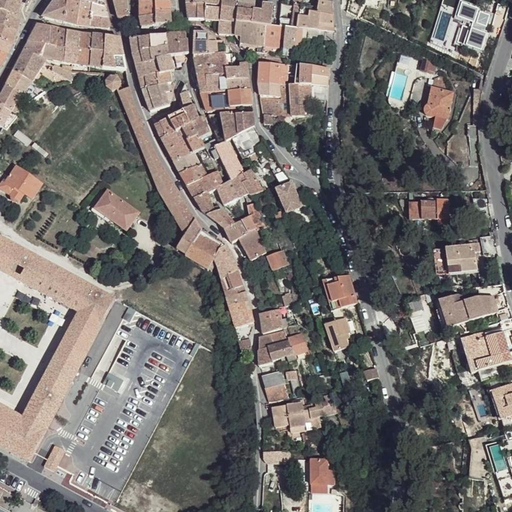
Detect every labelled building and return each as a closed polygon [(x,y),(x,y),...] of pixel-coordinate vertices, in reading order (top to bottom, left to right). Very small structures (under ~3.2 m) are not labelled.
[(15,17),(19,4),(9,0),(0,0),(0,11),(15,18),(15,17)] [(64,23),(68,0),(56,0),(43,18),(64,23)] [(81,0),(68,0),(64,23),(77,26),(90,27),(91,17),(93,5),(81,2),(81,0)] [(103,0),(81,0),(81,2),(93,5),(106,8),(103,0)] [(127,0),(113,0),(117,16),(118,17),(118,18),(119,19),(128,18),(127,0)] [(221,0),(221,7),(221,10),(220,22),(236,23),(237,23),(238,0),(221,0)] [(238,0),(237,23),(253,24),(254,12),(255,0),(238,0)] [(143,1),(139,1),(139,17),(155,14),(155,13),(155,1),(150,1),(143,1)] [(169,1),(155,1),(155,13),(170,11),(169,1)] [(317,11),(300,8),(298,29),(318,31),(318,25),(334,27),(332,5),(318,2),(317,11)] [(106,8),(93,5),(91,17),(108,19),(107,14),(105,14),(106,8)] [(205,5),(187,6),(188,19),(188,20),(205,20),(205,9),(205,6),(205,5)] [(262,13),(254,12),(253,24),(255,24),(265,25),(271,26),(273,6),(262,5),(262,13)] [(298,29),(300,8),(301,6),(297,6),(295,5),(292,23),(290,23),(290,28),(298,29)] [(479,25),(486,27),(489,16),(477,12),(477,10),(462,5),(458,18),(472,23),(470,29),(462,27),(457,43),(477,50),(482,34),(477,31),(479,25)] [(221,10),(205,9),(205,20),(205,21),(209,21),(214,22),(220,22),(221,10)] [(20,18),(15,17),(15,18),(0,11),(0,27),(15,32),(20,18)] [(170,11),(155,13),(155,14),(155,26),(170,24),(170,11)] [(155,14),(139,17),(141,28),(155,26),(155,14)] [(108,19),(91,17),(90,27),(107,29),(108,29),(109,28),(109,27),(109,26),(108,19)] [(236,23),(220,22),(219,35),(235,36),(236,23)] [(237,23),(236,23),(235,36),(240,37),(240,47),(245,47),(245,44),(250,45),(253,45),(255,24),(253,24),(237,23)] [(265,25),(255,24),(253,45),(263,46),(265,25)] [(271,26),(265,25),(263,46),(279,48),(280,39),(284,39),(286,27),(280,26),(271,26)] [(318,25),(318,31),(334,33),(334,27),(318,25)] [(484,34),(486,27),(479,25),(477,31),(482,34),(484,34)] [(38,26),(29,43),(46,45),(49,45),(51,29),(38,26)] [(0,41),(10,46),(15,32),(0,27),(0,41)] [(287,27),(286,27),(284,39),(283,49),(317,51),(318,39),(324,40),(323,46),(334,47),(334,33),(318,31),(298,29),(290,28),(287,27)] [(195,28),(194,57),(208,55),(207,44),(215,43),(215,42),(215,39),(210,35),(209,35),(209,33),(207,34),(204,32),(195,28)] [(59,31),(51,29),(49,45),(46,45),(40,57),(48,60),(54,61),(59,31)] [(67,32),(59,31),(54,61),(65,64),(67,33),(67,32)] [(81,35),(67,33),(65,64),(72,65),(77,65),(81,35)] [(186,34),(167,36),(167,48),(168,57),(170,57),(175,56),(176,62),(187,62),(190,54),(188,41),(186,40),(186,34)] [(93,36),(81,35),(77,65),(90,67),(93,36)] [(106,37),(93,36),(90,67),(103,69),(104,58),(106,37)] [(167,36),(150,38),(151,50),(167,48),(167,36)] [(119,39),(106,37),(104,58),(124,57),(119,39)] [(151,50),(150,38),(130,40),(133,55),(151,50)] [(0,65),(5,57),(10,46),(0,41),(0,65)] [(225,54),(225,53),(224,42),(215,42),(215,43),(207,44),(208,55),(225,54)] [(46,45),(29,43),(14,71),(32,83),(47,61),(48,60),(40,57),(46,45)] [(167,48),(151,50),(153,62),(156,62),(161,75),(169,73),(170,73),(173,72),(170,57),(168,57),(167,48)] [(153,62),(151,50),(133,55),(136,68),(143,65),(153,62)] [(198,78),(201,94),(211,92),(228,91),(227,81),(248,79),(248,78),(248,66),(247,64),(246,63),(239,64),(239,68),(226,69),(225,54),(208,55),(194,57),(193,57),(198,78)] [(104,58),(103,69),(117,70),(127,71),(127,70),(124,57),(104,58)] [(156,62),(153,62),(143,65),(136,68),(139,79),(161,75),(156,62)] [(420,72),(430,74),(431,63),(421,62),(420,72)] [(259,63),(258,75),(280,76),(280,64),(259,63)] [(71,82),(72,73),(54,67),(52,71),(71,82)] [(329,69),(312,67),(312,77),(328,78),(329,69)] [(32,83),(14,71),(6,86),(21,96),(23,97),(32,83)] [(161,75),(139,79),(142,90),(167,84),(172,83),(170,73),(169,73),(161,75)] [(280,76),(258,75),(258,84),(260,96),(281,97),(279,85),(280,84),(280,76)] [(121,83),(118,78),(110,77),(106,81),(106,87),(112,91),(117,90),(145,159),(155,153),(150,143),(147,137),(139,117),(133,101),(129,88),(126,89),(120,85),(121,83)] [(312,77),(311,85),(327,86),(328,78),(312,77)] [(227,81),(228,91),(228,92),(236,91),(250,90),(248,79),(227,81)] [(167,84),(142,90),(150,112),(169,107),(169,105),(165,94),(170,93),(167,84)] [(185,84),(181,94),(185,110),(188,109),(193,106),(187,93),(189,92),(185,84)] [(286,85),(280,84),(279,85),(281,97),(281,99),(290,98),(291,117),(304,116),(302,105),(310,104),(311,85),(301,85),(300,85),(295,85),(286,85)] [(21,96),(6,86),(0,97),(0,105),(12,113),(15,107),(21,96)] [(453,95),(432,90),(429,105),(428,107),(427,109),(427,111),(426,113),(427,115),(429,116),(432,118),(434,118),(436,117),(448,120),(453,95)] [(211,92),(201,94),(207,112),(231,109),(231,107),(228,94),(211,96),(211,92)] [(281,100),(261,99),(263,115),(265,116),(272,116),(274,116),(284,117),(291,117),(290,98),(281,99),(281,100)] [(348,98),(344,98),(343,111),(359,112),(360,103),(348,101),(348,98)] [(12,113),(0,105),(0,126),(3,128),(6,130),(18,116),(12,113)] [(193,106),(188,109),(195,122),(198,120),(193,106)] [(22,111),(15,107),(12,113),(18,116),(22,111)] [(185,110),(183,112),(190,125),(195,122),(188,109),(185,110)] [(169,118),(168,118),(176,132),(176,133),(182,130),(188,141),(198,137),(190,125),(183,112),(169,118)] [(225,114),(220,115),(225,142),(227,141),(232,139),(235,137),(236,138),(237,138),(237,137),(245,133),(255,128),(254,128),(253,113),(252,113),(240,115),(234,115),(232,116),(232,113),(225,114)] [(272,116),(265,116),(264,125),(272,125),(272,116)] [(195,122),(190,125),(198,137),(199,139),(210,134),(204,117),(198,120),(195,122)] [(176,132),(168,118),(155,125),(161,139),(176,132)] [(18,130),(14,136),(27,146),(31,141),(18,130)] [(176,132),(161,139),(168,152),(187,142),(188,141),(182,130),(176,133),(176,132)] [(188,141),(187,142),(193,154),(194,154),(196,153),(205,149),(203,146),(199,139),(198,137),(188,141)] [(216,139),(203,146),(205,149),(206,151),(215,147),(218,145),(216,139)] [(215,147),(217,152),(220,158),(225,169),(231,181),(239,199),(246,195),(248,194),(241,182),(239,177),(244,174),(227,141),(225,142),(218,145),(215,147)] [(187,142),(168,152),(173,163),(193,154),(187,142)] [(35,144),(32,147),(45,158),(47,155),(35,144)] [(220,158),(217,152),(211,154),(214,161),(220,158)] [(155,153),(145,159),(158,191),(185,236),(176,249),(186,256),(184,258),(208,272),(209,270),(211,271),(215,265),(214,261),(221,249),(224,246),(216,241),(201,231),(193,217),(176,189),(161,164),(155,153)] [(193,154),(173,163),(180,175),(201,165),(194,154),(193,154)] [(201,165),(180,175),(187,186),(207,177),(201,165)] [(17,167),(5,184),(14,191),(10,197),(19,202),(24,195),(32,200),(42,184),(17,167)] [(248,171),(244,174),(239,177),(241,182),(248,194),(249,196),(263,191),(251,170),(248,171)] [(207,177),(187,186),(194,199),(207,193),(207,194),(217,190),(220,189),(219,187),(222,185),(221,182),(222,181),(218,172),(218,171),(210,176),(207,177)] [(220,189),(217,190),(219,194),(224,206),(231,203),(239,199),(231,181),(224,185),(222,185),(219,187),(220,189)] [(14,191),(5,184),(2,182),(0,185),(0,189),(10,197),(14,191)] [(302,208),(292,183),(276,191),(286,215),(302,208)] [(108,192),(95,209),(111,221),(127,231),(139,214),(108,192)] [(207,193),(194,199),(202,211),(208,216),(220,211),(219,207),(212,209),(209,199),(207,194),(207,193)] [(439,221),(450,220),(449,201),(437,201),(437,203),(410,204),(410,222),(439,221)] [(255,204),(250,206),(248,207),(248,209),(250,211),(259,231),(266,228),(265,227),(255,204)] [(111,221),(95,209),(92,213),(109,225),(111,221)] [(220,211),(208,216),(224,230),(234,225),(222,210),(220,211)] [(278,222),(284,219),(281,212),(275,215),(278,222)] [(249,217),(241,221),(247,234),(256,231),(250,217),(249,217)] [(234,225),(224,230),(231,244),(233,243),(239,240),(248,235),(247,234),(241,221),(234,225)] [(248,235),(239,240),(251,261),(261,256),(265,254),(266,253),(257,232),(256,231),(247,234),(248,235)] [(98,291),(23,250),(0,238),(0,446),(30,463),(111,309),(115,300),(98,291)] [(492,258),(499,258),(496,238),(490,239),(492,258)] [(488,259),(492,258),(490,239),(481,240),(484,256),(485,257),(487,258),(488,259)] [(226,246),(224,246),(221,249),(214,261),(215,265),(217,269),(219,276),(221,281),(237,270),(232,258),(226,246)] [(472,254),(471,246),(434,252),(438,277),(478,271),(475,253),(472,254)] [(282,251),(267,257),(273,271),(288,265),(282,251)] [(237,270),(221,281),(226,298),(246,293),(242,282),(237,270)] [(349,277),(349,275),(327,280),(336,311),(358,304),(354,291),(349,277)] [(333,312),(336,311),(327,280),(323,281),(333,312)] [(246,293),(226,298),(229,308),(249,304),(246,293)] [(295,304),(291,293),(283,296),(286,306),(295,304)] [(459,296),(441,302),(449,330),(499,314),(494,298),(477,299),(466,302),(464,297),(459,296)] [(123,305),(115,300),(111,309),(119,313),(123,305)] [(253,324),(249,304),(229,308),(235,329),(253,324)] [(280,310),(260,315),(263,335),(277,330),(283,329),(280,313),(280,310)] [(345,335),(348,334),(351,333),(346,319),(326,325),(334,352),(348,348),(346,339),(345,335)] [(476,342),(505,334),(504,330),(463,341),(473,374),(480,373),(477,364),(482,363),(476,342)] [(284,331),(278,333),(281,344),(282,344),(288,342),(288,339),(284,331)] [(278,333),(259,339),(259,351),(268,348),(281,344),(278,333)] [(480,373),(511,363),(511,359),(510,354),(505,334),(476,342),(482,363),(477,364),(480,373)] [(301,335),(291,339),(288,339),(288,342),(294,355),(294,356),(295,356),(307,351),(301,335)] [(251,348),(250,340),(239,342),(241,350),(251,348)] [(288,342),(282,344),(287,357),(289,356),(294,355),(288,342)] [(281,344),(268,348),(273,362),(274,362),(278,360),(279,360),(286,357),(287,357),(282,344),(281,344)] [(252,352),(251,348),(241,350),(243,356),(251,356),(252,352)] [(268,348),(259,351),(260,367),(274,364),(274,362),(273,362),(268,348)] [(363,373),(366,383),(378,380),(375,370),(363,373)] [(262,377),(270,403),(289,399),(280,371),(262,377)] [(295,371),(286,372),(288,381),(291,381),(294,395),(300,394),(295,371)] [(122,379),(109,374),(100,394),(111,398),(122,379)] [(511,385),(492,392),(502,422),(511,417),(511,385)] [(327,406),(330,405),(334,404),(331,395),(324,397),(327,406)] [(301,404),(291,405),(272,409),(275,428),(290,425),(291,433),(306,431),(306,426),(305,421),(311,420),(312,425),(313,430),(321,427),(318,417),(325,415),(321,401),(314,403),(314,404),(316,409),(311,410),(305,411),(303,400),(300,400),(301,404)] [(54,447),(44,468),(56,474),(68,454),(54,447)] [(286,452),(263,453),(262,464),(263,465),(287,464),(286,452)] [(324,457),(307,459),(310,484),(326,482),(324,457)] [(511,478),(501,482),(507,501),(511,499),(511,478)]
